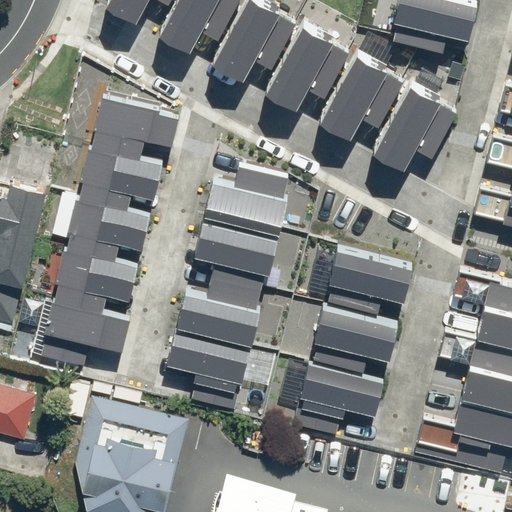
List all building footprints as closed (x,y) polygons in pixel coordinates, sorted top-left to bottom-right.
[(171,0),(160,20),(187,36),(198,18),(216,29),(233,0),(171,0)] [(282,0),(243,0),(215,48),(243,64),(253,46),(271,56),(299,10),(282,0)] [(400,8),(396,24),(446,36),(449,23),(472,28),(478,0),(396,0),(395,7),(400,8)] [(308,11),(269,75),(297,92),(308,74),(326,84),(354,38),(308,11)] [(358,39),(319,104),(347,120),(358,102),(376,113),(404,66),(358,39)] [(416,72),(377,136),(405,153),(416,135),(433,145),(461,99),(416,72)] [(104,84),(93,132),(141,143),(145,124),(172,130),(179,100),(152,95),(104,84)] [(93,132),(80,187),(127,198),(131,178),(156,184),(164,149),(141,143),(93,132)] [(217,162),(208,197),(283,215),(296,164),(243,152),(239,167),(217,162)] [(0,190),(0,316),(12,319),(45,187),(7,178),(4,191),(0,190)] [(80,187),(70,234),(116,244),(120,227),(148,233),(154,203),(127,198),(80,187)] [(197,241),(224,248),(268,259),(272,260),(281,225),(205,207),(197,241)] [(334,266),(330,283),(380,296),(385,276),(408,282),(415,253),(339,233),(330,265),(334,266)] [(70,234),(57,289),(104,300),(109,280),(134,286),(142,250),(116,244),(70,234)] [(268,259),(224,248),(216,279),(186,272),(179,305),(253,322),(268,259)] [(511,271),(489,265),(476,317),(511,326),(511,271)] [(57,289),(44,345),(86,355),(93,327),(128,335),(135,307),(104,300),(57,289)] [(322,326),(318,342),(367,356),(373,336),(396,342),(403,313),(327,293),(318,325),(322,326)] [(203,356),(196,388),(240,398),(254,334),(178,317),(171,349),(203,356)] [(511,337),(479,329),(466,377),(511,388),(511,337)] [(307,382),(299,413),(340,422),(346,394),(383,403),(392,366),(310,348),(303,381),(307,382)] [(0,382),(0,434),(21,440),(34,391),(0,382)] [(430,409),(422,443),(503,461),(509,432),(511,432),(511,400),(465,391),(460,415),(430,409)] [(90,394),(74,458),(88,511),(166,511),(189,418),(90,394)] [(215,489),(209,511),(287,511),(289,506),(215,489)]
